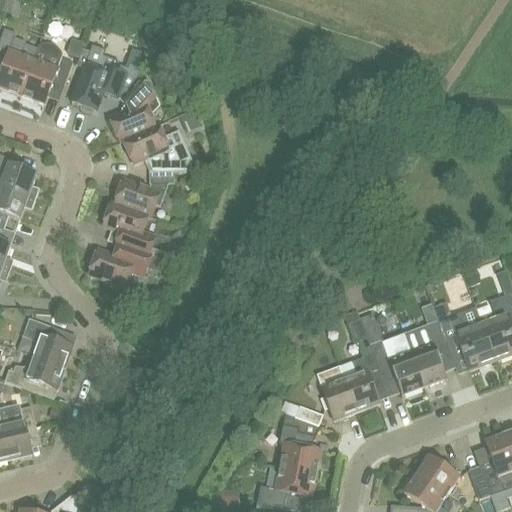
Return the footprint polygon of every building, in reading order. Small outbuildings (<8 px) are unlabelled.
[(12,4),(3,1),(0,8),(0,12),(8,16),(12,4)] [(0,91),(20,99),(37,53),(24,49),(26,45),(15,41),(16,36),(4,32),(0,43),(0,63),(5,66),(0,79),(0,91)] [(83,46),(72,42),(66,57),(78,61),(83,46)] [(61,62),(62,59),(61,58),(61,56),(59,54),(58,53),(57,52),(55,51),(53,50),(52,49),(50,48),(48,48),(45,48),(43,48),(41,49),(39,50),(38,50),(37,53),(20,99),(44,108),(53,83),(65,87),(73,66),(61,62)] [(118,101),(118,102),(137,84),(145,76),(143,74),(130,70),(129,73),(118,69),(120,65),(103,60),(105,55),(91,50),(71,105),(81,109),(81,113),(91,117),(94,113),(95,114),(102,95),(118,101)] [(120,145),(155,130),(150,118),(152,117),(160,109),(150,86),(149,85),(148,84),(147,83),(145,83),(144,84),(143,84),(140,88),(137,84),(118,102),(127,109),(130,106),(135,111),(110,122),(120,145)] [(179,134),(168,138),(163,141),(158,129),(155,130),(120,145),(120,146),(123,144),(133,167),(148,161),(150,166),(150,175),(174,175),(192,175),(192,163),(179,134)] [(0,190),(35,203),(38,195),(32,193),(37,177),(10,167),(12,162),(0,157),(0,176),(4,178),(0,190)] [(174,175),(150,175),(149,175),(149,188),(151,188),(149,193),(124,184),(115,207),(112,206),(151,220),(155,208),(160,210),(169,187),(175,187),(174,175)] [(35,203),(0,190),(0,230),(0,231),(5,218),(20,224),(26,209),(32,211),(35,203)] [(151,221),(151,220),(112,206),(109,215),(105,215),(101,225),(104,228),(103,230),(128,239),(124,251),(127,252),(148,259),(156,240),(142,235),(148,220),(151,221)] [(0,230),(0,270),(9,274),(12,266),(5,264),(11,249),(0,244),(0,231),(0,230)] [(151,260),(148,259),(127,252),(123,263),(98,254),(97,256),(93,258),(91,265),(93,268),(89,278),(125,291),(131,275),(144,280),(151,260)] [(0,280),(6,282),(9,274),(0,270),(0,280)] [(511,329),(511,328),(511,289),(505,272),(496,275),(505,299),(490,305),(496,321),(481,327),(495,364),(511,357),(511,329)] [(481,327),(475,311),(452,319),(446,305),(432,311),(437,324),(448,352),(459,348),(469,374),(495,364),(481,327)] [(33,359),(66,371),(74,350),(50,341),(54,331),(29,322),(23,340),(38,346),(33,359)] [(410,356),(423,391),(446,382),(437,358),(449,354),(448,352),(437,324),(402,337),(410,356)] [(395,348),(384,352),(379,336),(367,340),(381,379),(392,375),(401,399),(423,391),(410,356),(400,360),(395,348)] [(382,380),(381,379),(367,340),(356,345),(362,362),(352,365),(356,378),(344,382),(356,416),(379,407),(370,385),(382,380)] [(58,393),(66,371),(33,359),(28,371),(16,370),(14,375),(9,373),(5,386),(38,398),(42,388),(58,393)] [(334,424),(356,416),(344,382),(339,370),(317,378),(334,424)] [(53,408),(49,421),(61,425),(65,412),(53,408)] [(1,430),(9,464),(32,458),(26,434),(37,432),(31,410),(21,413),(23,424),(1,430)] [(300,410),(296,421),(319,430),(323,419),(300,410)] [(0,465),(9,464),(1,430),(0,425),(0,465)] [(267,468),(280,470),(317,478),(321,454),(312,452),(314,440),(292,436),(293,431),(283,429),(280,447),(277,446),(270,451),(267,468)] [(511,490),(511,454),(505,437),(485,445),(495,471),(482,475),(481,476),(490,499),(511,490)] [(416,478),(447,499),(459,481),(428,460),(416,478)] [(312,501),(317,478),(280,470),(275,493),(261,490),(256,511),(269,511),(300,511),(303,499),(312,501)] [(481,476),(482,475),(479,470),(468,474),(479,503),(490,499),(481,476)] [(443,511),(440,510),(447,499),(416,478),(404,496),(427,511),(426,511),(443,511)] [(224,496),(217,508),(237,509),(238,496),(224,496)]
